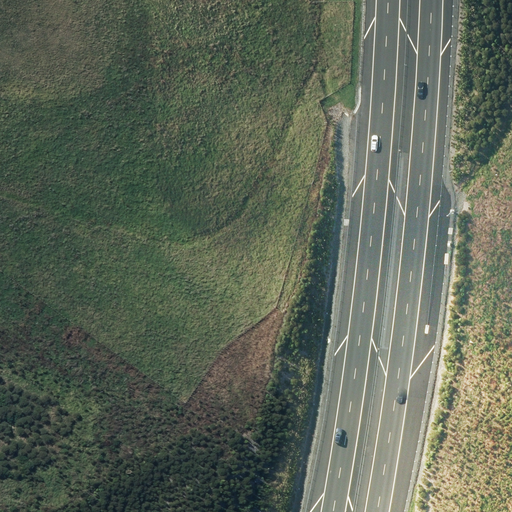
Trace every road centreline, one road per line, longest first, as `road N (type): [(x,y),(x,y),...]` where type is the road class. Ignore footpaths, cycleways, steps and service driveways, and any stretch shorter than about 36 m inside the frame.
road 1 (motorway): [(431,0),(418,212),(376,511)]
road 2 (motorway): [(334,511),(381,148),(388,0)]
